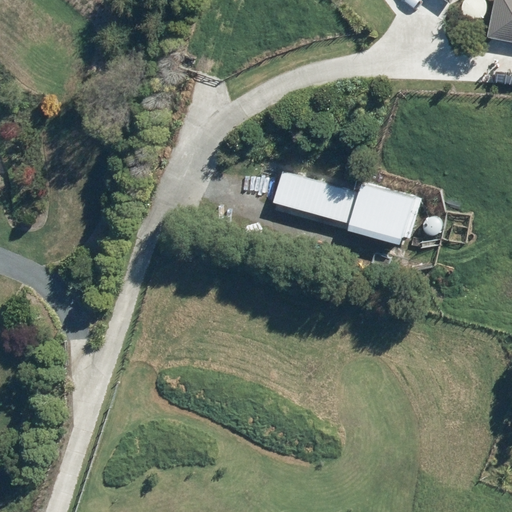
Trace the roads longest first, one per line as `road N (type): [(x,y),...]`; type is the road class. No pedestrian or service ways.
road 1 (track): [(56,511),(178,162),(224,118),(297,86),(390,67),(511,68)]
road 2 (track): [(0,260),(66,310),(78,338),(86,426)]
